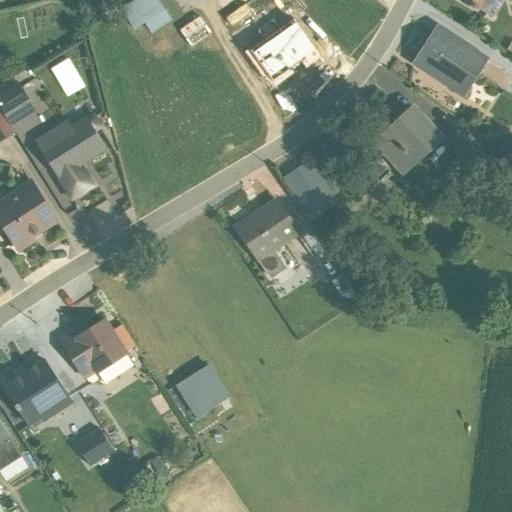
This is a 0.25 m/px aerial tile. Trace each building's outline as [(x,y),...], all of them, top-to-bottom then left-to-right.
[(503,0),(461,0),(492,18),(503,0)] [(292,20),(249,51),(272,84),(290,71),(289,69),(299,62),(305,70),(320,59),(292,20)] [(486,61),(436,28),(413,64),(463,97),(486,61)] [(20,88),(0,99),(0,110),(10,127),(35,113),(20,88)] [(0,142),(14,134),(0,111),(0,142)] [(413,111),(376,145),(403,175),(441,141),(413,111)] [(100,128),(92,115),(70,129),(65,122),(34,141),(70,200),(92,187),(79,165),(105,149),(94,131),(100,128)] [(318,213),(334,202),(308,164),(306,165),(303,162),(298,166),(299,169),(292,174),(318,213)] [(0,224),(17,251),(32,242),(29,236),(39,231),(40,232),(55,222),(29,180),(15,189),(15,191),(0,200),(0,224)] [(298,236),(275,202),(236,228),(259,263),(270,279),(285,269),(274,253),(298,236)] [(83,327),(60,342),(85,380),(97,373),(104,384),(133,367),(132,366),(142,360),(134,347),(124,354),(103,322),(86,332),(83,327)] [(25,365),(0,381),(0,383),(3,388),(3,391),(27,428),(39,421),(41,424),(71,405),(42,360),(28,369),(25,365)] [(0,475),(4,482),(26,468),(0,427),(0,475)] [(112,452),(97,430),(75,445),(89,467),(112,452)] [(149,470),(138,478),(146,489),(161,477),(154,467),(149,470)]
